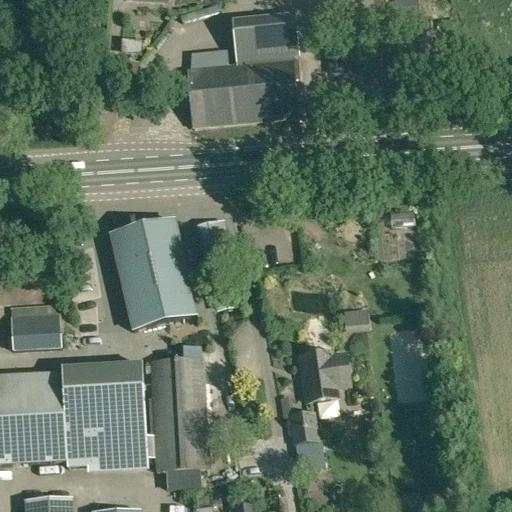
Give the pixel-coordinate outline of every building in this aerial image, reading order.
[(230,60),(191,64),(189,64),(189,74),(194,131),(299,120),(294,63),(292,63),(292,60),(299,59),(295,18),(233,24),(237,65),(239,65),(239,69),(231,69),(230,60)] [(128,90),(137,90),(139,65),(121,64),(118,93),(127,94),(128,90)] [(203,228),(206,244),(226,239),(223,223),(203,228)] [(111,239),(134,334),(197,320),(175,224),(159,230),(159,229),(159,230),(128,238),(128,236),(127,236),(128,237),(111,239)] [(206,244),(210,259),(230,255),(226,239),(206,244)] [(213,273),(232,269),(233,269),(230,255),(210,259),(213,273)] [(243,310),(233,269),(232,269),(237,289),(218,293),(223,314),(243,310)] [(61,326),(44,327),(45,352),(62,351),(61,326)] [(185,364),(152,366),(156,438),(157,461),(158,475),(167,475),(168,495),(201,493),(200,473),(210,472),(205,363),(201,363),(200,351),(184,352),(185,364)] [(346,359),(332,361),(331,357),(301,361),(306,406),(339,402),(338,391),(350,390),(346,359)] [(149,466),(148,461),(147,439),(143,368),(62,373),(63,377),(0,380),(0,468),(67,465),(68,470),(88,469),(88,476),(149,473),(149,466)] [(372,415),(366,418),(365,425),(368,430),(374,432),(380,429),(382,422),(379,417),(372,415)] [(294,418),(290,419),(295,450),(296,450),(315,448),(320,448),(320,444),(320,442),(316,416),(294,418)] [(25,504),(25,511),(73,511),(73,502),(25,504)]
